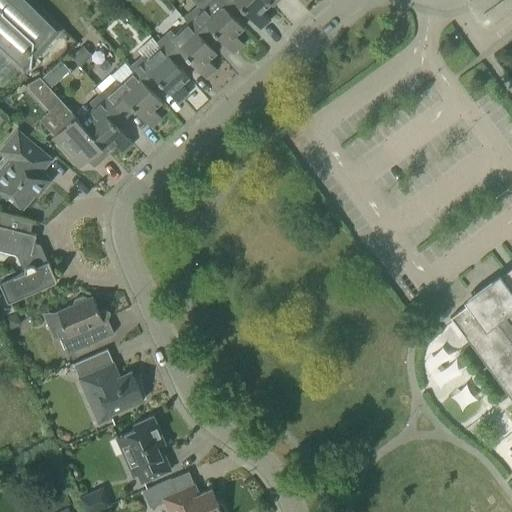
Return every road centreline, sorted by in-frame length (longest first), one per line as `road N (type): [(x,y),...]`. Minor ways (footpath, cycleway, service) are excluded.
road 1 (residential): [(127,209),(136,192),(350,0)]
road 2 (residential): [(291,511),(262,467),(192,405),(139,273)]
road 3 (residential): [(127,209),(75,210),(59,226),(76,274),(111,281),(139,273)]
